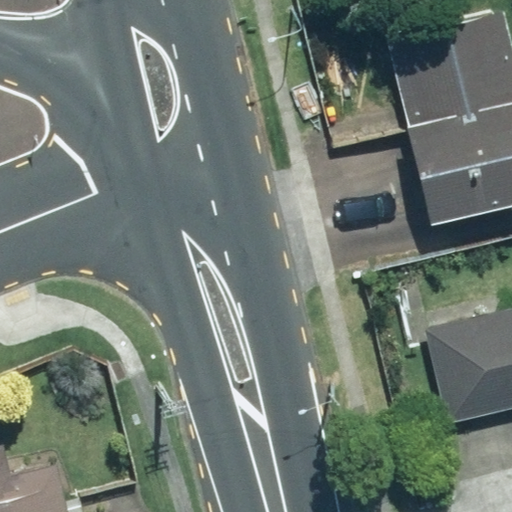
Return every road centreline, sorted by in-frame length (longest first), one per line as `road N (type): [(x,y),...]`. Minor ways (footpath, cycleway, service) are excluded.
road 1 (secondary): [(234,160),(315,511)]
road 2 (secondary): [(245,511),(148,185)]
road 3 (secondary): [(190,0),(234,160)]
road 4 (tertiary): [(0,243),(148,185)]
road 5 (secondary): [(117,86),(0,48)]
